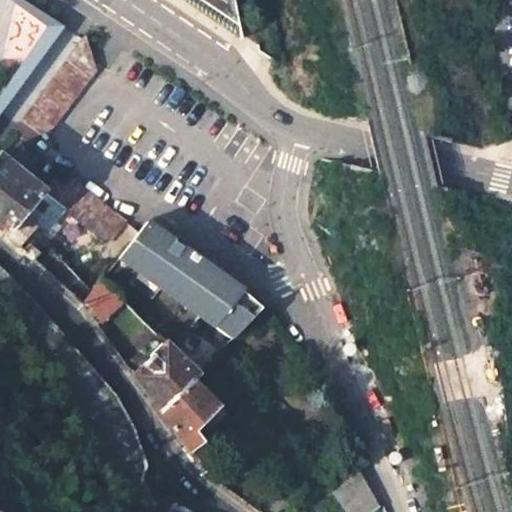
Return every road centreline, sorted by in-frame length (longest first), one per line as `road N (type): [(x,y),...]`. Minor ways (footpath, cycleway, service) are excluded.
road 1 (residential): [(0,261),(51,306),(162,447),(229,511)]
road 2 (tertiary): [(0,288),(67,364),(143,511)]
road 3 (residential): [(406,511),(304,269)]
road 4 (residential): [(301,134),(120,0)]
road 5 (residential): [(511,179),(301,134)]
road 6 (unknown): [(80,0),(0,117)]
road 7 (residential): [(301,134),(284,189),(304,269)]
